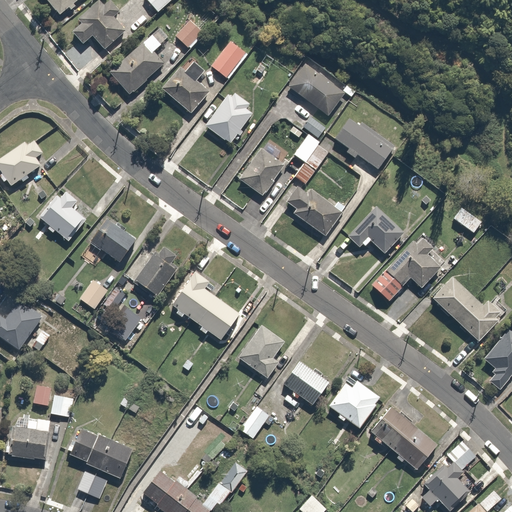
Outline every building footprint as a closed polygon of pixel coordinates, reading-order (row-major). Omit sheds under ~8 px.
[(81,0),(47,0),(60,16),(81,0)] [(122,26),(127,21),(108,0),(101,0),(77,22),(81,26),(74,32),(86,46),(94,39),(105,52),(127,32),(122,26)] [(175,0),(146,0),(160,14),(175,0)] [(205,36),(191,21),(175,36),(189,51),(205,36)] [(164,47),(154,35),(111,74),(132,97),(166,66),(156,55),(164,47)] [(250,54),(232,40),(211,68),(229,82),(250,54)] [(190,58),(162,90),(191,115),(212,91),(199,80),(205,72),(190,58)] [(349,94),(307,65),(289,90),(331,120),(349,94)] [(258,112),(232,94),(206,129),(233,148),(258,112)] [(325,129),(311,118),(303,128),(312,135),(318,139),(325,129)] [(351,150),(348,154),(357,160),(359,156),(380,170),(393,150),(347,119),(334,139),(351,150)] [(318,139),(312,135),(295,156),(307,165),(323,143),(318,139)] [(0,167),(4,174),(1,176),(7,185),(10,182),(14,188),(49,164),(32,140),(0,161),(0,167)] [(287,162),(260,144),(234,182),(260,200),(287,162)] [(328,238),(348,209),(339,203),(335,210),(300,186),(288,204),(298,211),(295,216),(328,238)] [(82,203),(69,193),(63,201),(57,197),(40,219),(70,243),(88,220),(76,210),(82,203)] [(408,230),(377,205),(349,239),(363,250),(372,240),(388,253),(408,230)] [(462,207),(453,219),(474,236),(484,224),(462,207)] [(135,240),(107,219),(89,244),(117,265),(135,240)] [(451,262),(421,235),(373,287),(391,304),(412,281),(423,292),(451,262)] [(187,265),(160,245),(133,283),(160,302),(187,265)] [(197,271),(172,306),(179,311),(177,315),(185,320),(187,317),(203,328),(200,332),(208,337),(211,334),(224,343),(242,317),(206,291),(212,282),(197,271)] [(109,292),(92,280),(78,300),(95,312),(109,292)] [(487,308),(454,280),(435,302),(473,336),(481,342),(503,316),(490,305),(487,308)] [(0,315),(0,314),(0,338),(20,353),(44,320),(20,302),(7,320),(0,315)] [(265,375),(271,380),(282,365),(275,360),(286,346),(261,327),(236,360),(262,380),(265,375)] [(53,337),(42,329),(32,343),(44,351),(53,337)] [(511,376),(511,330),(484,362),(494,371),(486,379),(500,391),(511,376)] [(328,387),(299,364),(283,384),(312,407),(328,387)] [(349,421),(363,431),(385,401),(361,383),(354,394),(344,387),(329,407),(340,415),(338,418),(347,425),(349,421)] [(53,390),(34,387),(31,405),(50,409),(53,395),(53,390)] [(75,399),(53,395),(50,409),(49,415),(71,419),(75,399)] [(272,416),(258,406),(241,431),(255,441),(272,416)] [(434,445),(391,410),(369,436),(378,443),(381,440),(395,452),(393,455),(400,460),(402,458),(415,468),(434,445)] [(55,422),(14,416),(8,459),(49,464),(55,422)] [(136,455),(78,429),(65,457),(123,483),(136,455)] [(447,456),(457,466),(463,471),(479,455),(463,439),(447,456)] [(249,473),(236,463),(209,498),(222,508),(249,473)] [(446,465),(425,487),(430,492),(423,499),(433,508),(441,501),(451,511),(454,511),(474,493),(462,481),(467,476),(463,471),(457,466),(452,471),(446,465)] [(108,482),(84,472),(76,492),(100,502),(108,482)] [(206,511),(208,510),(160,472),(141,496),(162,511),(206,511)] [(325,511),(327,511),(312,497),(299,511),(325,511)] [(146,511),(148,509),(137,502),(130,511),(146,511)] [(490,511),(481,502),(469,511),(490,511)]
